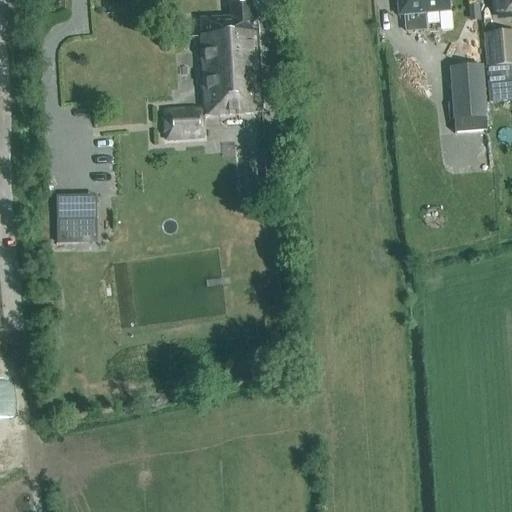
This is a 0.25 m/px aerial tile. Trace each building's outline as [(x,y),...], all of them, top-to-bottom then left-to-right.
[(423,15),(447,13),(446,0),(395,0),(397,17),(403,17),(404,33),(424,31),(423,15)] [(511,0),(493,0),(495,15),(511,13),(511,0)] [(202,117),(260,113),(259,87),(255,87),(254,79),(259,78),(256,30),(250,30),(249,4),(230,5),(231,19),(200,21),(201,38),(196,39),(201,110),(162,113),(164,141),(203,138),(202,117)] [(469,21),(468,19),(435,23),(438,51),(473,46),(473,45),(481,44),(477,20),(469,21)] [(489,86),(511,83),(511,33),(484,36),(489,86)] [(486,133),(481,68),(449,70),(454,135),(486,133)] [(268,154),(269,181),(281,180),(280,154),(268,154)] [(56,222),(56,245),(79,245),(79,221),(96,221),(95,197),(55,198),(56,222)]
